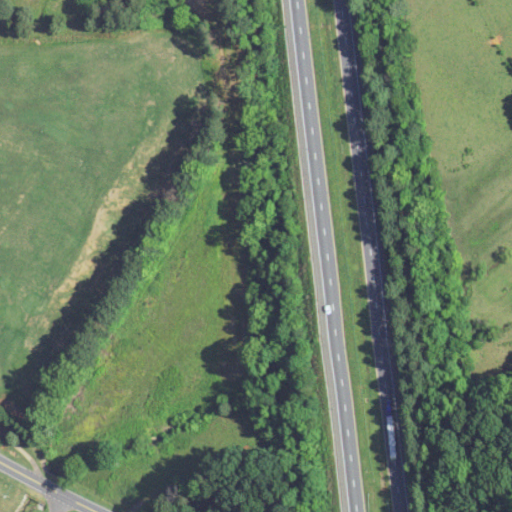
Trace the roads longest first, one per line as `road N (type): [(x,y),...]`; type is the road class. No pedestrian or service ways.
road 1 (motorway): [(403,511),(347,0)]
road 2 (motorway): [(300,0),(354,511)]
